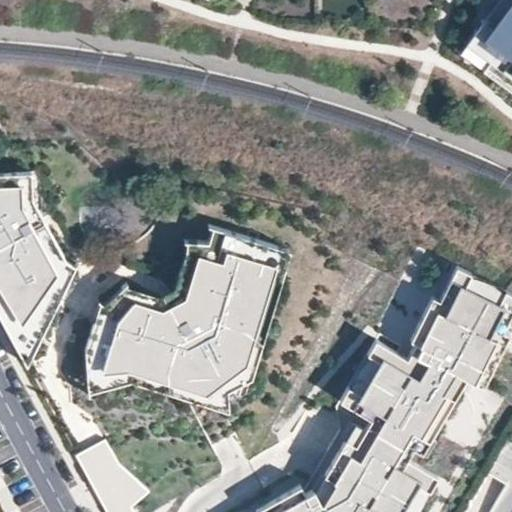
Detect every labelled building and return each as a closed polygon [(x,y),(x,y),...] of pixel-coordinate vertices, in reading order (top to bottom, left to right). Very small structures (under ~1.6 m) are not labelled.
[(511,77),(511,0),(510,0),(499,16),(490,9),(465,43),(511,77)] [(496,0),(490,9),(499,16),(510,0),(496,0)] [(511,77),(465,43),(459,51),(511,90),(511,77)] [(0,295),(12,293),(13,319),(9,327),(38,342),(51,319),(45,315),(56,302),(54,300),(68,280),(53,273),(65,256),(38,209),(27,216),(20,203),(31,197),(30,170),(3,171),(3,178),(0,178),(0,295)] [(38,209),(31,197),(20,203),(27,216),(38,209)] [(85,348),(87,378),(107,377),(111,362),(128,360),(129,373),(147,371),(167,370),(168,384),(183,383),(196,381),(197,392),(227,389),(245,379),(236,362),(257,335),(246,326),(258,311),(268,298),(261,293),(278,271),(263,259),(276,244),(213,225),(207,241),(199,240),(198,254),(185,297),(172,294),(169,305),(162,308),(148,304),(124,284),(103,304),(107,308),(99,320),(93,318),(85,348)] [(198,254),(199,240),(186,239),(186,249),(172,294),(185,297),(198,254)] [(291,248),(276,244),(263,259),(278,271),(283,275),(291,248)] [(74,263),(65,256),(53,273),(68,280),(74,263)] [(399,511),(418,480),(430,487),(439,473),(408,455),(414,445),(422,432),(431,437),(452,400),(444,395),(458,372),(465,378),(473,382),(482,366),(491,370),(508,334),(502,330),(511,309),(511,292),(504,289),(498,302),(464,285),(471,272),(457,266),(440,297),(433,293),(411,338),(415,340),(408,356),(375,339),(367,353),(379,360),(360,393),(348,386),(335,407),(339,430),(326,451),(334,456),(319,482),(311,477),(303,489),(300,483),(254,509),(256,511),(399,511)] [(504,289),(471,272),(464,285),(498,302),(504,289)] [(0,316),(26,364),(38,342),(9,327),(13,319),(12,293),(0,295),(0,316)] [(236,362),(245,379),(251,377),(269,320),(258,311),(246,326),(257,335),(236,362)] [(379,360),(367,353),(348,386),(360,393),(379,360)] [(103,386),(130,379),(129,373),(128,360),(111,362),(107,377),(103,386)] [(482,387),(491,370),(482,366),(473,382),(482,387)] [(168,384),(167,370),(147,371),(147,384),(167,390),(168,384)] [(444,395),(452,400),(465,378),(458,372),(444,395)] [(196,381),(183,383),(183,395),(229,410),(227,389),(197,392),(196,381)] [(435,439),(431,437),(422,432),(414,445),(427,452),(435,439)] [(76,454),(81,463),(104,451),(112,466),(119,462),(105,437),(76,454)] [(149,489),(119,462),(112,466),(104,451),(81,463),(107,511),(135,511),(132,505),(149,489)] [(326,451),(311,477),(319,482),(334,456),(326,451)] [(415,511),(430,487),(418,480),(399,511),(415,511)]
